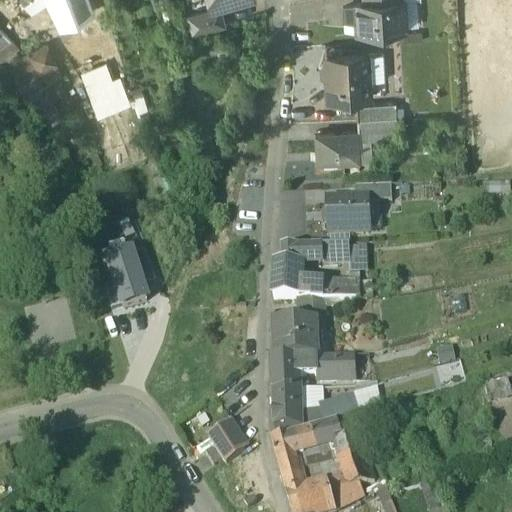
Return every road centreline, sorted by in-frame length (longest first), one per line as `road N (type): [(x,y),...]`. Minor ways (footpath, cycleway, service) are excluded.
road 1 (residential): [(279,511),(264,460),(263,368),(277,0)]
road 2 (residential): [(0,430),(76,411),(130,408),(163,441),(210,511)]
